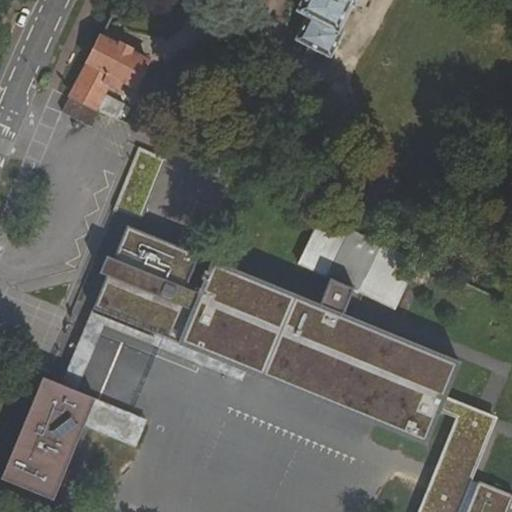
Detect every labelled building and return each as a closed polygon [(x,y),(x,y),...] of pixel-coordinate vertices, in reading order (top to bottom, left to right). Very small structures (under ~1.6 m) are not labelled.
[(301,0),(296,12),(307,18),(295,40),(331,58),(342,35),(339,34),(352,8),(355,9),(359,0),(301,0)] [(99,112),(100,110),(118,118),(124,104),(106,96),(113,80),(137,91),(150,60),(99,36),(68,97),(70,98),(99,112)] [(63,113),(64,114),(92,128),(99,112),(70,98),(63,113)] [(133,145),(116,209),(143,216),(159,152),(133,145)] [(418,262),(321,216),(298,264),(397,307),(418,262)] [(461,363),(213,258),(128,223),(93,308),(163,338),(159,347),(240,381),(244,372),(424,449),(441,410),(445,400),(461,363)] [(67,374),(80,378),(92,332),(80,329),(67,374)] [(95,401),(43,379),(1,479),(53,501),(95,401)] [(472,478),(498,418),(445,400),(441,410),(457,417),(419,511),(468,511),(480,483),(472,478)] [(508,511),(511,503),(511,497),(480,483),(468,511),(508,511)]
